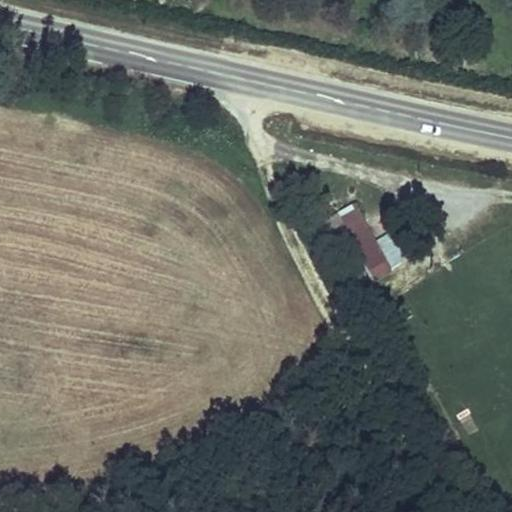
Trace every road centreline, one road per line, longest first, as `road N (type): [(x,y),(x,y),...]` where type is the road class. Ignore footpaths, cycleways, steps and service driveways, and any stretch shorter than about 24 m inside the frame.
road 1 (tertiary): [(0,24),(511,136)]
road 2 (track): [(438,511),(296,243),(250,118),(256,81)]
